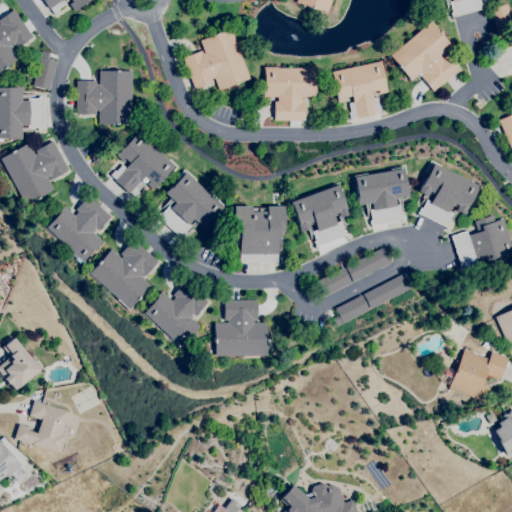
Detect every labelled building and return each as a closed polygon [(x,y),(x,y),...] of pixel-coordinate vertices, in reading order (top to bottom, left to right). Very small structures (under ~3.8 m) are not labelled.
[(53,14),(49,8),(48,8),(42,0),(87,0),(73,10),(68,4),(72,1),(71,0),(62,0),(65,3),(58,8),(59,10),(53,14)] [(330,0),(326,13),(314,8),(313,10),(310,9),(310,7),(295,1),(295,0),(330,0)] [(451,17),(450,12),(451,12),(449,1),(451,1),(450,0),(478,0),(480,4),(481,3),(482,8),(451,17)] [(511,33),(497,38),(489,8),(506,4),(511,25),(511,33)] [(0,69),(0,18),(13,9),(32,36),(16,48),(14,45),(11,47),(19,57),(5,66),(6,67),(3,69),(2,68),(0,69)] [(432,91),(420,76),(422,74),(420,72),(410,80),(400,68),(399,68),(397,65),(389,55),(429,21),(438,31),(438,30),(441,33),(440,34),(450,46),(440,55),(442,57),(445,54),(458,69),(432,91)] [(218,90),(213,78),(211,78),(212,82),(193,89),(182,57),(200,50),(201,54),(203,53),(199,40),(214,34),(217,32),(218,33),(229,28),(233,38),(248,78),(236,83),(237,83),(233,85),(233,84),(218,90)] [(47,90),(32,85),(36,70),(35,70),(39,57),(39,56),(41,50),(49,52),(47,58),(56,61),(47,90)] [(349,118),(348,112),(349,112),(347,103),(352,102),(351,95),(344,97),(345,101),(337,102),(336,101),(330,71),(379,61),(386,92),(378,94),(377,90),(370,91),(372,97),(376,97),(378,105),(379,105),(381,111),(374,113),(375,114),(356,118),(356,117),(349,118)] [(273,121),(272,101),(276,101),(276,96),(262,96),(262,84),(264,84),(263,68),(314,68),(315,96),(300,96),(301,101),(304,101),(304,120),(273,121)] [(117,125),(114,125),(114,123),(98,123),(98,111),(95,111),(95,114),(75,114),(75,80),(95,80),(95,84),(98,84),(97,70),(114,70),(117,70),(117,71),(130,70),(130,123),(117,124),(117,125)] [(1,141),(0,141),(0,87),(11,87),(11,86),(20,86),(20,94),(27,94),(27,98),(38,98),(38,96),(43,96),(43,129),(38,129),(38,127),(28,127),(28,131),(20,131),(20,139),(9,139),(9,137),(1,137),(1,141)] [(511,149),(510,150),(497,120),(511,112),(511,149)] [(133,196),(129,192),(128,193),(114,180),(115,179),(109,175),(114,170),(115,170),(121,164),(125,168),(129,163),(124,158),(121,161),(115,155),(137,132),(174,166),(152,189),(146,184),(149,181),(144,176),(139,181),(143,184),(133,196)] [(24,205),(17,193),(0,161),(0,157),(10,152),(10,151),(13,150),(27,142),(33,154),(35,153),(34,150),(51,141),(67,170),(50,179),(49,176),(46,178),(52,189),(38,197),(38,198),(35,199),(24,205)] [(93,162),(89,154),(96,150),(101,158),(93,162)] [(446,227),(417,213),(419,208),(421,209),(425,200),(429,202),(432,195),(428,193),(426,196),(417,191),(431,162),(478,186),(463,214),(454,209),(456,206),(451,204),(447,210),(452,213),(447,221),(449,222),(446,227)] [(370,225),(369,220),(370,220),(369,209),(371,209),(370,203),(356,205),(354,193),(356,193),(354,186),(353,186),(351,175),(365,173),(365,174),(388,170),(388,169),(403,166),(406,179),(403,179),(404,185),(406,184),(408,196),(394,198),(395,205),(398,205),(400,215),(401,215),(402,220),(370,225)] [(180,238),(178,236),(156,216),(159,212),(161,213),(168,205),(170,207),(174,202),(164,193),(172,184),(173,185),(184,172),(221,206),(210,219),(211,219),(203,228),(192,219),(188,224),(189,225),(182,233),(183,235),(180,238)] [(315,247),(313,241),(315,240),(311,231),(316,230),(313,221),(307,223),(308,228),(300,231),(293,212),(291,212),(288,202),(337,184),(341,192),(340,192),(345,208),(346,207),(348,213),(339,217),(337,212),(331,214),(334,222),(339,221),(342,230),(343,230),(345,235),(315,247)] [(81,266),(69,254),(71,252),(44,227),(56,214),(55,214),(63,206),(73,215),(77,211),(74,209),(87,195),(109,216),(97,230),(95,228),(91,231),(102,241),(93,250),(93,249),(83,260),(85,262),(81,266)] [(276,262),(239,262),(239,254),(238,254),(238,238),(234,238),(234,220),(232,220),(232,206),(249,206),(249,208),(265,208),(265,206),(283,206),(283,232),(281,232),(281,238),(276,238),(276,262)] [(487,269),(483,256),(474,259),(476,263),(460,268),(450,235),(465,230),(467,235),(476,232),(472,220),(490,214),(493,220),(501,218),(511,252),(504,255),(506,263),(487,269)] [(127,309),(122,305),(88,273),(96,264),(96,263),(98,260),(99,261),(110,249),(119,258),(121,256),(119,254),(132,239),(157,261),(143,276),(141,274),(139,276),(149,285),(138,297),(139,297),(136,300),(135,299),(127,309)] [(352,281),(344,266),(381,247),(389,262),(352,281)] [(324,296),(316,280),(342,266),(351,282),(324,296)] [(370,309),(362,294),(401,274),(409,289),(370,309)] [(178,349),(167,339),(169,337),(151,321),(150,322),(140,313),(160,291),(171,300),(174,297),(171,294),(183,281),(207,302),(194,316),(192,313),(188,317),(198,326),(178,349)] [(335,327),(331,319),(338,315),(334,308),(361,294),(368,310),(335,327)] [(213,355),(213,323),(226,322),(226,320),(224,320),(223,300),(256,299),(256,320),(253,320),(253,323),(266,323),(266,354),(213,355)] [(511,349),(510,351),(493,316),(510,309),(509,306),(511,304),(511,349)] [(14,389),(9,384),(8,384),(0,374),(0,364),(10,356),(2,347),(13,337),(33,362),(35,360),(41,368),(18,387),(18,386),(14,389)] [(487,350),(481,346),(484,341),(490,345),(487,350)] [(482,401),(447,387),(454,369),(452,368),(455,359),(458,360),(462,349),(487,359),(490,351),(506,357),(498,380),(483,374),(482,377),(484,378),(481,386),(488,388),(482,401)] [(58,453),(13,439),(18,424),(28,427),(27,430),(36,432),(40,419),(27,415),(32,400),(67,410),(60,434),(63,435),(58,453)] [(511,451),(505,456),(496,441),(498,440),(492,430),(498,426),(496,422),(503,419),(501,415),(511,409),(511,451)] [(489,423),(485,417),(491,413),(495,419),(489,423)] [(0,478),(0,442),(20,464),(6,477),(4,474),(0,478)] [(281,511),(286,507),(277,499),(290,484),(302,495),(309,492),(308,490),(311,485),(320,482),(325,484),(325,485),(330,484),(337,487),(342,502),(350,500),(354,511),(281,511)] [(212,511),(218,504),(223,508),(230,498),(240,505),(238,509),(242,511),(212,511)]
